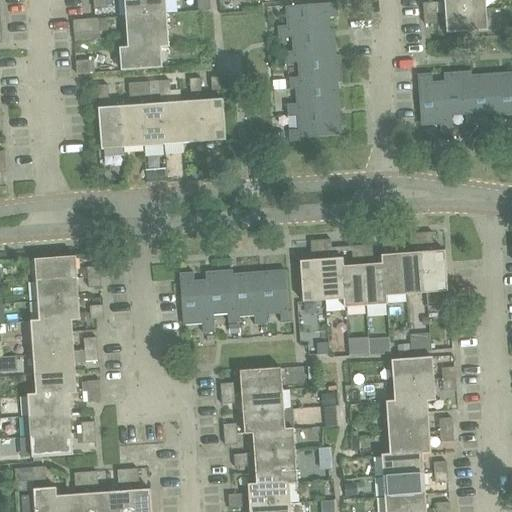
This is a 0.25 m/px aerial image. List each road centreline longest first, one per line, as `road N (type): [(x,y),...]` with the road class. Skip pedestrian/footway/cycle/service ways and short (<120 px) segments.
road 1 (residential): [(487,511),(501,449),(488,199)]
road 2 (residential): [(192,511),(186,418),(148,369),(138,224)]
road 3 (unclassified): [(384,194),(350,184),(136,200)]
road 4 (unclassified): [(384,194),(351,208),(138,224)]
road 5 (residential): [(52,206),(38,0)]
road 6 (residential): [(384,194),(383,0)]
